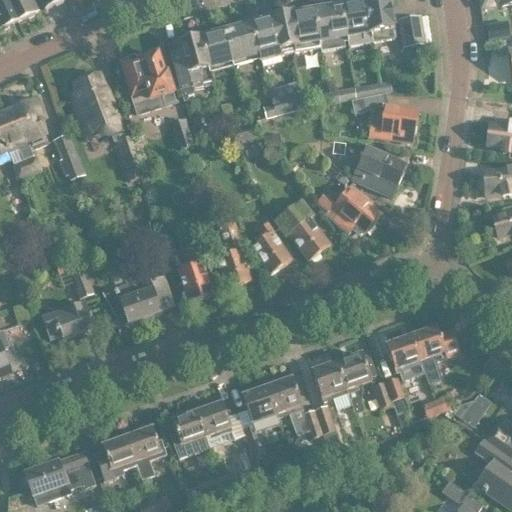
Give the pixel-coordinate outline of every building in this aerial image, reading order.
[(0,0),(0,31),(16,24),(4,0),(0,0)] [(4,0),(16,24),(36,14),(29,0),(4,0)] [(37,0),(43,11),(64,1),(63,0),(37,0)] [(385,10),(383,0),(377,0),(362,3),(362,4),(368,45),(371,45),(370,40),(380,38),(380,40),(390,39),(388,26),(390,26),(387,9),(385,10)] [(368,45),(362,4),(338,8),(343,40),(342,40),(344,49),(368,45)] [(338,40),(342,40),(343,40),(338,8),(314,12),(321,54),(340,51),(338,40)] [(319,54),(321,54),(314,12),(293,15),(293,13),(282,16),(278,17),(283,37),(287,36),(292,56),(296,55),(308,53),(307,51),(318,49),(319,54)] [(256,57),(258,62),(268,60),(268,62),(278,59),(288,56),(292,56),(287,36),(283,37),(278,17),(267,19),(267,22),(248,27),(256,57)] [(396,23),(401,51),(423,47),(418,19),(396,23)] [(233,63),(256,57),(248,27),(225,33),(233,63)] [(501,29),(484,31),(486,42),(503,40),(501,29)] [(221,34),(198,40),(206,71),(229,65),(221,34)] [(206,71),(198,40),(197,38),(194,39),(193,36),(176,41),(177,44),(176,44),(178,53),(168,56),(171,64),(180,98),(191,95),(189,88),(209,82),(206,71)] [(158,98),(161,108),(173,105),(164,76),(160,77),(154,57),(120,68),(132,106),(158,98)] [(418,75),(418,94),(432,94),(432,75),(418,75)] [(114,148),(121,171),(139,166),(130,139),(123,141),(104,92),(102,93),(97,79),(72,89),(77,104),(69,107),(83,145),(108,136),(112,148),(114,148)] [(377,87),(379,98),(389,97),(387,85),(377,87)] [(369,100),(374,99),(379,98),(377,87),(367,88),(369,100)] [(336,93),(326,95),(328,107),(338,105),(336,93)] [(318,109),(328,107),(326,95),(316,97),(318,109)] [(272,107),(269,107),(272,119),(284,116),(301,112),(297,96),(271,103),(272,107)] [(374,99),(369,100),(349,104),(352,116),(370,113),(368,125),(366,140),(410,146),(411,140),(413,140),(416,114),(382,110),(382,112),(376,112),(374,99)] [(21,166),(27,178),(41,172),(36,160),(32,162),(29,153),(46,146),(36,123),(44,120),(36,102),(2,117),(16,152),(16,153),(21,166)] [(250,125),(272,119),(269,107),(261,110),(258,111),(256,107),(246,110),(250,125)] [(244,125),(241,111),(222,115),(225,129),(244,125)] [(0,165),(9,161),(13,169),(10,171),(15,183),(27,178),(21,166),(16,153),(16,152),(2,117),(0,117),(0,165)] [(176,151),(191,146),(183,121),(168,126),(176,151)] [(500,155),(511,156),(511,124),(497,123),(496,129),(488,127),(485,148),(500,150),(500,155)] [(237,129),(240,142),(257,138),(254,125),(237,129)] [(241,149),(240,142),(237,129),(223,132),(227,152),(241,149)] [(264,154),(280,152),(277,136),(261,139),(264,154)] [(73,182),(83,178),(68,137),(54,142),(61,162),(57,163),(62,178),(71,175),(73,182)] [(360,183),(359,187),(389,200),(404,166),(363,148),(350,179),(360,183)] [(511,169),(496,171),(496,170),(480,171),(482,203),(500,201),(500,200),(511,199),(511,169)] [(332,181),(342,190),(347,183),(337,174),(332,181)] [(353,230),(362,238),(363,237),(379,219),(354,196),(342,209),(335,202),(326,194),(315,206),(324,218),(323,219),(345,239),(353,230)] [(328,248),(307,221),(311,218),(299,203),(271,224),(283,240),(286,237),(307,264),(328,248)] [(511,213),(490,220),(495,239),(511,234),(511,238),(511,213)] [(269,277),(289,263),(269,235),(271,234),(265,225),(255,232),(261,240),(249,250),(269,277)] [(250,284),(239,253),(240,253),(231,227),(216,232),(222,251),(226,249),(229,256),(215,260),(225,292),(250,284)] [(102,266),(135,254),(131,243),(98,255),(102,266)] [(175,274),(187,307),(210,299),(199,266),(200,266),(194,249),(179,254),(184,271),(175,274)] [(64,261),(61,252),(49,256),(52,266),(64,261)] [(78,258),(53,267),(57,278),(69,273),(76,290),(73,291),(77,303),(95,296),(84,266),(81,267),(78,258)] [(0,274),(9,272),(5,259),(0,260),(0,274)] [(121,317),(125,329),(159,316),(159,315),(172,310),(161,279),(148,284),(151,293),(135,299),(127,285),(103,300),(115,319),(121,317)] [(92,330),(83,306),(40,322),(46,340),(58,335),(61,342),(92,330)] [(409,339),(423,377),(426,385),(438,381),(433,367),(434,364),(457,356),(450,334),(437,339),(434,330),(409,339)] [(0,378),(8,376),(0,357),(0,353),(8,350),(1,333),(0,333),(0,378)] [(395,377),(397,376),(400,385),(423,377),(409,339),(407,340),(406,338),(396,341),(397,343),(385,348),(395,377)] [(499,366),(488,356),(483,363),(495,372),(499,366)] [(354,389),(369,384),(360,357),(336,366),(345,392),(350,408),(353,417),(363,414),(354,389)] [(335,413),(350,408),(345,392),(336,366),(333,367),(332,364),(321,367),(322,370),(310,374),(321,406),(331,402),(335,413)] [(306,435),(308,442),(320,438),(312,414),(303,417),(291,381),(266,390),(276,420),(288,417),(295,438),(306,435)] [(384,386),(392,408),(399,430),(407,427),(403,415),(407,413),(396,382),(384,386)] [(378,413),(392,408),(384,386),(370,391),(378,413)] [(252,392),(253,395),(240,399),(252,435),(243,438),(251,463),(261,459),(261,457),(263,456),(256,434),(278,426),(276,420),(266,390),(262,391),(262,388),(252,392)] [(445,400),(432,404),(437,417),(449,413),(445,400)] [(437,417),(432,404),(420,408),(425,421),(437,417)] [(205,443),(208,451),(233,442),(230,431),(221,406),(195,415),(204,444),(205,443)] [(312,414),(320,438),(328,458),(341,454),(334,433),(325,409),(312,414)] [(181,418),(182,420),(170,424),(174,436),(169,437),(178,462),(208,451),(205,443),(204,444),(195,415),(193,416),(192,414),(181,418)] [(482,442),(511,463),(511,435),(511,437),(495,425),(482,442)] [(151,431),(126,440),(136,468),(134,469),(139,483),(152,478),(148,465),(161,461),(165,459),(159,442),(155,444),(151,431)] [(103,455),(93,458),(103,485),(122,478),(121,473),(134,469),(136,468),(126,440),(122,441),(121,439),(112,442),(113,445),(101,449),(103,455)] [(511,463),(482,442),(473,455),(490,467),(475,488),(507,511),(511,511),(511,477),(508,475),(511,468),(511,463)] [(400,461),(406,466),(411,458),(405,454),(400,461)] [(70,497),(68,493),(79,489),(80,493),(93,489),(82,456),(58,464),(58,465),(24,477),(23,477),(23,480),(21,482),(24,490),(27,490),(31,500),(35,510),(70,497)] [(218,479),(224,497),(236,493),(230,475),(218,479)] [(224,497),(218,479),(195,487),(201,505),(224,497)] [(448,484),(441,494),(461,509),(458,511),(478,511),(481,507),(448,484)] [(166,511),(169,511),(164,499),(160,500),(149,503),(152,511),(166,511)] [(107,511),(105,503),(94,507),(95,511),(107,511)] [(152,511),(149,503),(136,508),(137,511),(152,511)]
